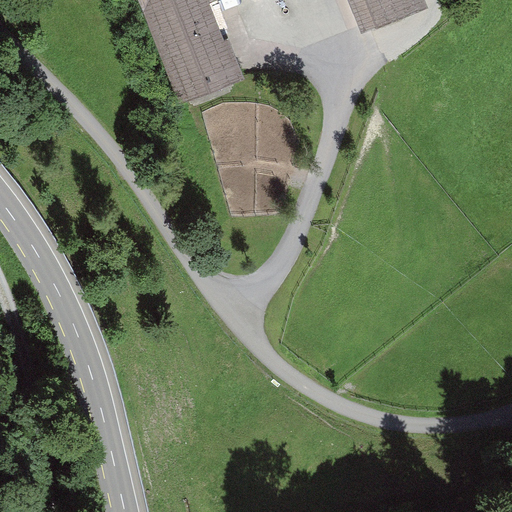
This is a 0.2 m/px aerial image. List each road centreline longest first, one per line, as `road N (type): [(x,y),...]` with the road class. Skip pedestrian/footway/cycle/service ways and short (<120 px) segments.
road 1 (track): [(0,36),(86,121),(228,314),(313,393),(368,419),(426,428),(511,412)]
road 2 (tertiary): [(0,200),(74,331),(124,511)]
road 3 (track): [(0,298),(21,348),(49,511)]
